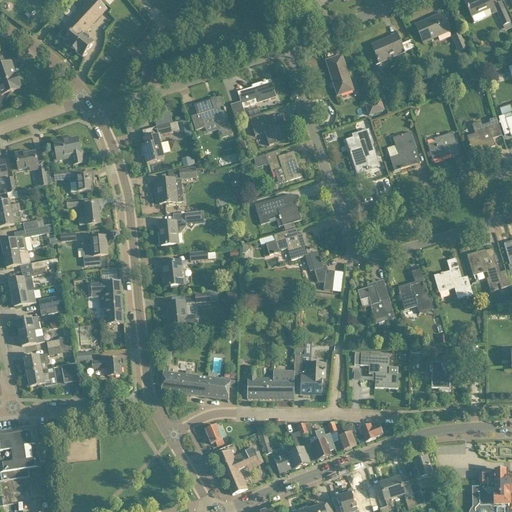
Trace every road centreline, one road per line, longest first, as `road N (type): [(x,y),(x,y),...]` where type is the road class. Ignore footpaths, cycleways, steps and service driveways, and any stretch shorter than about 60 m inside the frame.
road 1 (tertiary): [(217,511),(422,434),(511,426)]
road 2 (unclassified): [(154,411),(128,199),(96,111)]
road 3 (residential): [(169,439),(220,413),(399,418)]
road 4 (unclassified): [(96,111),(284,51)]
road 5 (unclassified): [(511,220),(388,258),(346,263),(345,242)]
road 6 (unclassified): [(336,211),(511,172)]
road 7 (unclassified): [(284,51),(336,211)]
road 8 (residential): [(13,411),(154,411)]
road 9 (unclassified): [(284,51),(399,0)]
